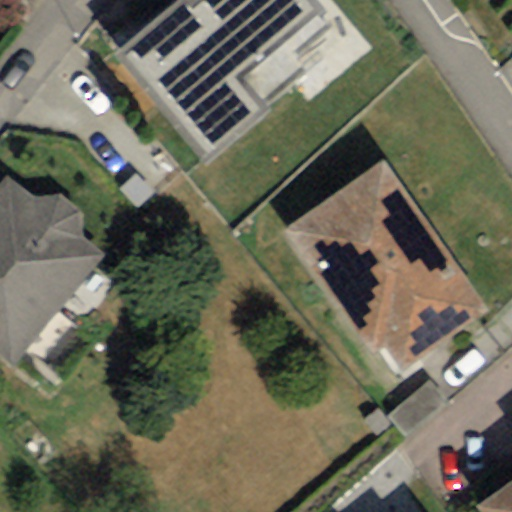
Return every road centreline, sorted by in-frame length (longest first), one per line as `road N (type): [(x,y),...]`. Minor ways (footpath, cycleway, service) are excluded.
road 1 (residential): [(511,129),(419,0)]
road 2 (residential): [(0,102),(81,0)]
